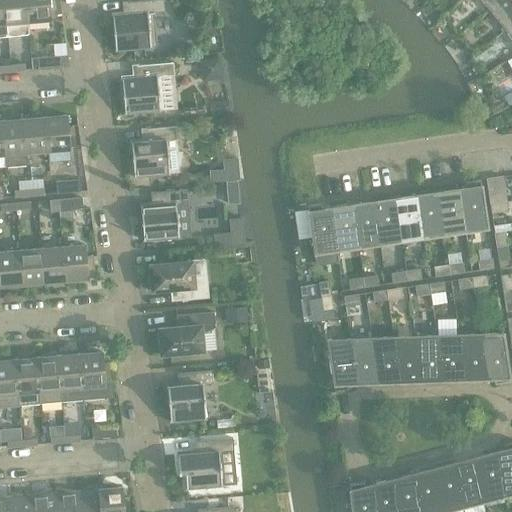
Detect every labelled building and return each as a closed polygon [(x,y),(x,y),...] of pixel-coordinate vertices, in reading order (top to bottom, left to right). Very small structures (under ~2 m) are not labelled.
[(0,0),(0,37),(8,37),(5,0),(0,0)] [(5,0),(8,37),(30,35),(29,23),(26,0),(5,0)] [(26,0),(29,23),(51,21),(51,18),(58,18),(55,0),(26,0)] [(128,15),(113,17),(116,51),(157,47),(154,14),(166,13),(164,0),(161,0),(127,3),(128,15)] [(479,0),(490,11),(502,0),(479,0)] [(511,0),(502,0),(490,11),(506,31),(511,26),(511,0)] [(38,58),(39,70),(63,68),(62,56),(38,58)] [(138,79),(123,80),(126,115),(161,112),(158,78),(175,76),(174,63),(137,67),(138,79)] [(26,64),(11,66),(12,73),(26,71),(26,64)] [(229,100),(213,102),(214,117),(231,115),(229,100)] [(52,117),(45,118),(48,152),(49,162),(71,160),(70,150),(70,147),(77,147),(75,127),(69,127),(68,116),(63,116),(53,114),(52,114),(52,117)] [(27,119),(23,120),(26,154),(48,152),(45,118),(37,118),(37,116),(27,119)] [(2,121),(5,156),(6,168),(27,166),(26,154),(23,120),(16,120),(16,117),(15,117),(5,121),(2,121)] [(147,142),(132,143),(135,178),(170,175),(170,173),(180,172),(176,127),(146,130),(147,142)] [(239,158),(223,159),(224,169),(225,181),(241,180),(239,158)] [(487,180),(491,205),(507,202),(504,178),(487,180)] [(56,182),(57,194),(81,192),(80,180),(56,182)] [(466,189),(460,190),(466,233),(488,229),(481,181),(466,183),(466,189)] [(45,188),(30,190),(30,197),(45,195),(45,188)] [(30,197),(30,190),(15,191),(15,198),(30,197)] [(444,195),(439,196),(445,236),(466,233),(460,190),(443,192),(444,195)] [(157,205),(141,207),(144,241),(180,238),(177,205),(182,204),(181,191),(156,193),(157,205)] [(433,194),(417,196),(423,239),(445,236),(439,196),(433,197),(433,194)] [(401,201),(396,202),(402,242),(423,239),(417,196),(400,199),(401,201)] [(82,198),(59,200),(60,212),(84,210),(82,198)] [(60,212),(59,200),(50,201),(51,213),(60,212)] [(391,200),(374,202),(380,245),(402,242),(396,202),(391,203),(391,200)] [(359,208),(353,208),(359,248),(380,245),(374,202),(358,205),(359,208)] [(507,202),(491,205),(492,214),(509,212),(507,202)] [(31,203),(16,204),(16,211),(31,210),(31,203)] [(16,211),(16,204),(1,205),(1,212),(16,211)] [(308,206),(315,255),(317,263),(320,266),(339,263),(337,252),(338,252),(331,209),(325,210),(324,204),(308,206)] [(348,206),(331,209),(338,252),(359,248),(353,208),(348,209),(348,206)] [(244,218),(230,219),(232,232),(233,244),(246,243),(244,218)] [(495,234),(497,248),(508,246),(506,232),(495,234)] [(86,245),(63,247),(66,282),(74,281),(74,284),(84,280),(89,279),(89,278),(95,276),(96,276),(93,256),(87,257),(86,245)] [(508,246),(497,248),(499,262),(510,260),(508,246)] [(63,247),(41,249),(45,283),(48,283),(58,285),(59,285),(59,282),(66,282),(63,247)] [(41,249),(20,251),(23,285),(27,285),(37,287),(37,284),(45,283),(41,249)] [(20,251),(0,252),(0,270),(2,287),(5,287),(16,289),(16,286),(23,285),(20,251)] [(478,261),(480,271),(494,269),(493,259),(478,261)] [(150,266),(151,277),(148,277),(152,288),(153,292),(171,290),(172,302),(210,299),(208,284),(204,282),(200,281),(196,281),(195,281),(193,262),(150,266)] [(463,263),(449,266),(450,275),(465,273),(463,263)] [(435,268),(436,278),(450,275),(449,266),(435,268)] [(420,270),(406,272),(408,282),(422,280),(420,270)] [(408,282),(406,272),(392,274),(393,284),(408,282)] [(511,274),(501,277),(503,291),(511,289),(511,274)] [(378,276),(363,278),(365,288),(379,286),(378,276)] [(487,276),(473,278),(474,288),(488,286),(487,276)] [(365,288),(363,278),(349,280),(351,290),(365,288)] [(474,288),(473,278),(458,280),(460,290),(474,288)] [(320,283),(322,298),(332,296),(329,282),(320,283)] [(444,282),(430,285),(431,294),(446,292),(444,282)] [(431,294),(430,285),(416,287),(417,297),(431,294)] [(401,289),(387,291),(389,301),(403,299),(401,289)] [(511,289),(503,291),(506,305),(511,304),(511,289)] [(389,301),(387,291),(373,293),(374,303),(389,301)] [(359,295),(345,297),(346,307),(360,305),(359,295)] [(332,296),(322,298),(324,312),(334,310),(332,296)] [(247,307),(226,309),(227,323),(248,321),(247,307)] [(159,334),(160,334),(158,345),(160,345),(161,356),(204,352),(203,333),(204,333),(208,332),(212,330),(216,328),(214,313),(176,316),(177,328),(159,329),(159,334)] [(504,334),(481,335),(488,380),(495,380),(495,385),(511,383),(504,334)] [(481,335),(459,336),(465,376),(472,375),(473,380),(488,380),(481,335)] [(438,336),(416,337),(422,378),(428,377),(429,382),(444,382),(438,336)] [(459,336),(438,336),(444,382),(459,381),(458,377),(465,376),(459,336)] [(416,337),(394,338),(401,383),(416,383),(415,379),(422,378),(416,337)] [(394,338),(373,339),(379,379),(386,378),(386,384),(401,383),(394,338)] [(357,385),(351,339),(328,340),(335,392),(351,389),(350,385),(357,385)] [(373,339),(351,339),(357,385),(373,384),(372,380),(379,379),(373,339)] [(87,354),(80,354),(84,400),(115,398),(112,383),(109,363),(103,364),(102,352),(98,353),(87,351),(87,354)] [(62,356),(58,356),(62,390),(63,402),(84,400),(80,354),(72,355),(72,352),(62,356)] [(40,358),(37,358),(41,404),(63,402),(62,390),(58,356),(51,357),(50,354),(40,358)] [(19,360),(15,360),(19,394),(20,406),(41,404),(37,358),(29,359),(29,356),(19,360)] [(0,360),(0,408),(20,406),(19,394),(15,360),(8,361),(8,358),(7,358),(0,360)] [(269,360),(258,361),(259,369),(270,368),(269,360)] [(183,386),(168,388),(171,422),(206,419),(203,386),(213,385),(212,372),(182,374),(183,386)] [(92,429),(93,441),(117,439),(116,427),(92,429)] [(81,435),(66,437),(66,444),(81,442),(81,435)] [(66,444),(66,437),(51,438),(51,445),(66,444)] [(37,439),(23,440),(23,447),(38,446),(37,439)] [(199,454),(178,455),(180,474),(186,473),(187,490),(222,487),(219,453),(234,452),(233,439),(198,442),(199,454)] [(23,447),(23,440),(8,442),(8,449),(23,447)] [(505,450),(498,452),(505,497),(511,495),(511,443),(504,445),(505,450)] [(485,461),(478,462),(484,503),(505,497),(498,452),(484,456),(485,461)] [(471,459),(456,463),(463,508),(484,503),(478,462),(471,463),(471,459)] [(443,472),(436,473),(441,511),(449,511),(463,508),(456,463),(442,467),(443,472)] [(429,470),(414,474),(419,511),(441,511),(436,473),(429,474),(429,470)] [(401,483),(394,484),(398,511),(419,511),(414,474),(400,478),(401,483)] [(387,481),(372,485),(376,511),(398,511),(394,484),(387,485),(387,481)] [(376,511),(372,485),(366,487),(365,483),(349,485),(353,511),(376,511)] [(107,489),(100,490),(102,511),(131,511),(130,498),(124,499),(123,487),(118,488),(108,486),(107,486),(107,489)] [(81,491),(77,492),(79,511),(102,511),(100,490),(92,490),(91,487),(81,491)] [(62,493),(54,494),(56,511),(79,511),(77,492),(74,492),(63,490),(62,493)] [(35,495),(32,496),(33,511),(56,511),(54,494),(47,494),(46,491),(35,495)] [(17,497),(9,498),(10,511),(33,511),(32,496),(28,496),(17,494),(17,497)] [(0,511),(10,511),(9,498),(1,498),(0,496),(0,511)]
